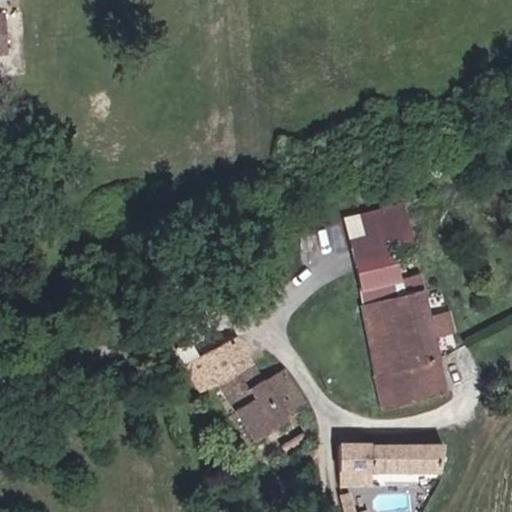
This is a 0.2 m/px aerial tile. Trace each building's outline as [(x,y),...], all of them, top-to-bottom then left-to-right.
[(0,44),(15,43),(10,8),(0,8),(0,44)] [(444,390),(428,334),(424,319),(415,284),(397,289),(391,270),(404,267),(402,262),(409,260),(397,219),(333,237),(382,406),(444,390)] [(448,328),(444,313),(424,319),(428,334),(448,328)] [(226,395),(265,374),(241,332),(230,339),(221,327),(180,346),(204,389),(217,381),(226,395)] [(226,395),(253,441),(299,414),(276,369),(265,374),(226,395)] [(433,474),(443,443),(347,440),(344,475),(345,490),(375,489),(374,475),(433,474)]
